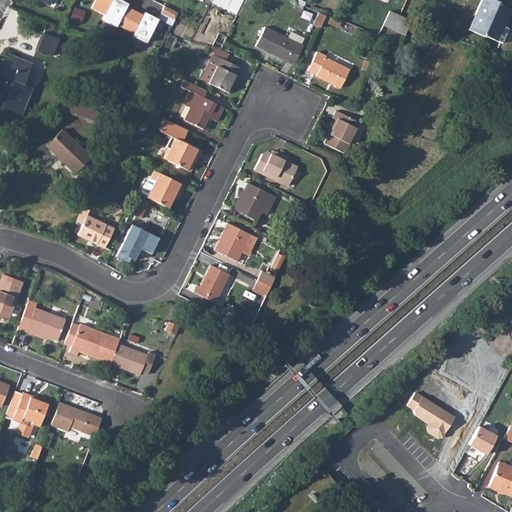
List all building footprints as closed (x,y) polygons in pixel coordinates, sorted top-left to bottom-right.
[(119,1),(117,0),(95,0),(91,10),(104,16),(102,21),(116,28),(117,26),(123,29),(133,11),(118,4),(119,1)] [(212,0),(210,3),(212,4),(204,19),(213,23),(211,25),(217,29),(228,9),(212,0)] [(211,0),(212,0),(228,9),(233,0),(211,0)] [(481,0),(471,22),(468,29),(484,36),(484,35),(496,40),(509,9),(496,3),(497,1),(494,0),(481,0)] [(165,7),(161,13),(171,18),(174,20),(178,13),(175,12),(165,7)] [(509,9),(496,40),(503,43),(509,28),(504,25),(511,9),(509,9)] [(390,10),(383,25),(405,35),(411,20),(400,15),(390,10)] [(321,26),(326,15),(319,12),(314,23),(321,26)] [(136,13),(127,31),(133,34),(132,36),(146,43),(158,20),(147,15),(145,17),(136,13)] [(42,27),(33,49),(48,55),(57,32),(42,27)] [(265,27),(256,46),(294,64),(303,45),(265,27)] [(217,33),(212,46),(222,49),(224,44),(226,37),(217,33)] [(317,52),(309,70),(317,74),(317,75),(341,87),(350,69),(325,57),(326,56),(317,52)] [(6,55),(0,68),(0,77),(8,81),(0,100),(0,106),(18,114),(29,89),(20,85),(28,64),(6,55)] [(203,80),(209,83),(217,67),(216,66),(220,58),(215,55),(203,80)] [(217,67),(209,83),(230,93),(234,84),(232,83),(236,76),(239,78),(243,69),(220,58),(216,66),(217,67)] [(207,91),(184,79),(180,87),(190,92),(184,105),(191,108),(185,120),(203,129),(209,118),(211,119),(217,122),(224,107),(204,97),(207,91)] [(98,105),(75,96),(61,110),(90,121),(98,105)] [(345,152),(352,138),(361,121),(337,110),(333,119),(336,121),(325,143),(345,152)] [(166,160),(188,171),(194,158),(199,160),(202,151),(182,142),(188,130),(177,125),(164,119),(158,131),(172,137),(167,148),(171,149),(166,160)] [(61,130),(46,147),(76,174),(91,157),(61,130)] [(263,155),(255,170),(263,174),(289,186),(298,167),(278,157),(280,155),(273,151),(271,154),(268,152),(263,155)] [(156,182),(148,197),(148,198),(169,208),(177,192),(181,194),(185,186),(155,172),(151,180),(156,182)] [(144,194),(148,197),(156,182),(151,180),(150,179),(148,180),(143,191),(144,194)] [(257,221),(262,212),(270,194),(248,184),(235,211),(257,221)] [(136,200),(132,213),(143,217),(148,203),(136,200)] [(87,216),(78,234),(97,243),(106,225),(87,216)] [(222,238),(215,251),(238,262),(243,251),(249,254),(257,238),(228,224),(222,238)] [(132,225),(117,256),(129,262),(132,257),(135,259),(141,248),(152,253),(159,238),(132,225)] [(198,286),(194,293),(216,303),(230,274),(211,265),(201,287),(198,286)] [(262,271),(258,280),(271,286),(275,277),(262,271)] [(0,319),(7,322),(22,281),(3,274),(0,282),(0,319)] [(258,280),(253,288),(267,295),(271,286),(258,280)] [(29,300),(22,318),(30,321),(26,332),(33,335),(34,332),(56,341),(64,319),(36,308),(38,304),(29,300)] [(22,318),(18,329),(26,332),(30,321),(22,318)] [(72,323),(64,344),(71,347),(69,352),(77,355),(78,352),(109,364),(117,345),(119,339),(80,324),(79,326),(72,323)] [(173,337),(177,328),(166,324),(163,333),(173,337)] [(117,345),(109,364),(138,374),(140,370),(147,373),(155,354),(148,350),(146,355),(117,345)] [(0,406),(1,407),(9,387),(0,383),(0,406)] [(441,440),(456,416),(416,390),(406,407),(430,423),(426,430),(441,440)] [(23,395),(16,392),(13,399),(7,418),(21,423),(18,432),(31,437),(35,426),(39,428),(48,405),(30,399),(31,396),(24,394),(23,395)] [(60,403),(52,426),(69,432),(70,428),(83,433),(90,415),(76,409),(74,412),(66,409),(67,406),(60,403)] [(479,426),(469,445),(479,451),(490,432),(479,426)] [(490,432),(479,451),(485,455),(496,436),(490,432)] [(43,447),(37,445),(32,458),(38,460),(43,447)] [(511,473),(496,467),(488,488),(511,498),(511,473)]
